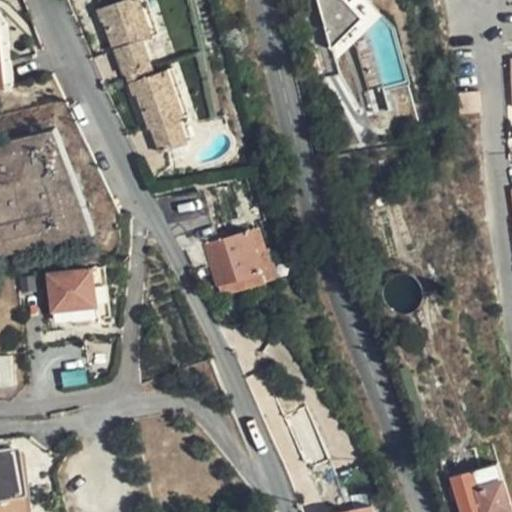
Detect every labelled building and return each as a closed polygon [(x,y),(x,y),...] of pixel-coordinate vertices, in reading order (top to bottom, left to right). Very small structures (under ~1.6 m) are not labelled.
[(151,37),(138,0),(113,0),(94,6),(99,22),(102,22),(112,50),(115,50),(123,74),(149,65),(140,41),(151,37)] [(145,0),(138,0),(151,37),(158,35),(145,0)] [(319,0),(333,50),(349,46),(386,15),(374,1),(373,0),(319,0)] [(16,94),(12,31),(2,14),(1,8),(0,7),(0,31),(3,31),(7,94),(16,94)] [(174,67),(165,70),(182,118),(190,115),(174,67)] [(182,118),(165,70),(130,82),(134,95),(137,95),(148,129),(152,128),(160,153),(185,145),(177,119),(182,118)] [(32,105),(60,96),(55,79),(27,88),(32,105)] [(481,111),(480,91),(458,92),(460,113),(481,111)] [(57,128),(0,141),(0,257),(96,233),(57,128)] [(397,189),(392,164),(363,168),(369,198),(397,189)] [(230,193),(218,196),(225,223),(237,220),(230,193)] [(249,231),(206,245),(211,264),(219,287),(263,273),(261,266),(249,231)] [(205,244),(180,251),(191,271),(211,264),(206,245),(205,244)] [(271,263),(261,266),(263,273),(266,281),(276,278),(271,263)] [(48,273),(52,311),(97,306),(93,267),(48,273)] [(97,306),(52,311),(53,324),(71,322),(71,329),(99,326),(97,306)] [(10,356),(0,357),(0,385),(0,387),(13,386),(10,356)] [(341,450),(314,455),(325,511),(340,511),(354,509),(341,450)] [(0,511),(21,511),(11,454),(0,455),(0,511)] [(511,511),(498,464),(449,478),(459,511),(511,511)]
